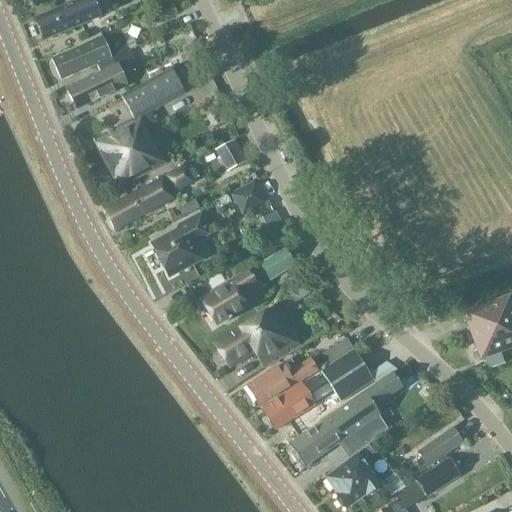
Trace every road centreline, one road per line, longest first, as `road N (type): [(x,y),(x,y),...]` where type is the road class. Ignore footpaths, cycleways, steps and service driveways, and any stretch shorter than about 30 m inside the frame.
road 1 (tertiary): [(296,511),(92,244),(0,30)]
road 2 (residential): [(511,451),(489,418),(346,291),(320,254),(197,0)]
